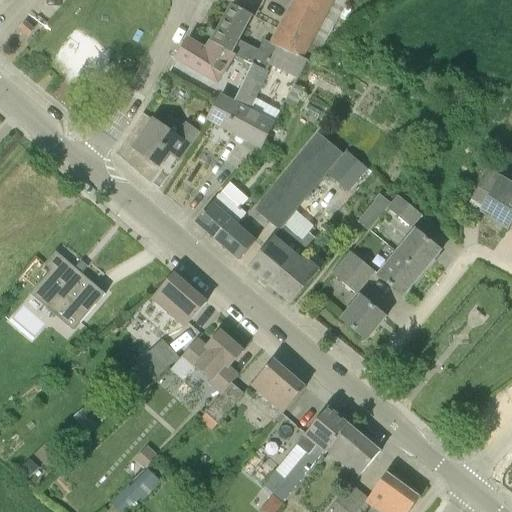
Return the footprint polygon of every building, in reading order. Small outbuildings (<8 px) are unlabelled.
[(298,56),(302,58),(334,0),(295,0),(272,44),(264,40),(259,50),(237,38),(250,15),(232,5),(211,42),(236,56),(252,64),(264,70),(268,64),(276,47),(297,58),(298,56)] [(314,67),(341,18),(347,8),(351,0),(334,0),(302,58),(307,61),(306,63),(314,67)] [(35,33),(26,26),(20,34),(28,40),(35,33)] [(176,58),(220,84),(224,77),(236,56),(211,42),(206,51),(187,40),(176,58)] [(276,47),(268,64),(297,80),(306,63),(307,61),(302,58),(298,56),(297,58),(276,47)] [(269,72),(264,70),(252,64),(234,101),(222,94),(208,120),(261,148),(279,112),(256,99),(269,72)] [(305,91),(295,85),(286,102),(296,108),(305,91)] [(193,119),(189,124),(200,132),(204,126),(208,120),(200,114),(195,120),(193,119)] [(187,122),(175,136),(154,121),(135,148),(160,166),(171,149),(184,158),(201,133),(200,132),(189,124),(187,122)] [(280,232),(308,197),(343,154),(319,134),(256,210),(280,232)] [(370,170),(349,152),(331,174),(352,192),(370,170)] [(508,229),(511,222),(511,183),(490,169),(468,206),(481,213),(508,229)] [(215,239),(241,208),(222,193),(196,223),(215,239)] [(388,209),(391,205),(380,195),(357,221),(369,232),(389,209),(388,209)] [(411,229),(423,215),(398,195),(391,205),(388,209),(389,209),(411,229)] [(274,290),(301,258),(295,253),(310,234),(304,229),(321,209),(308,197),(280,232),(249,268),(274,290)] [(240,260),(257,241),(239,224),(247,214),(241,208),(215,239),(240,260)] [(396,252),(422,274),(441,251),(415,229),(396,252)] [(342,264),(366,284),(375,273),(351,252),(342,264)] [(403,297),(422,274),(396,252),(377,275),(403,297)] [(292,304),(320,270),(304,255),(301,258),(274,290),(292,304)] [(31,294),(74,331),(105,294),(63,258),(31,294)] [(357,295),(366,284),(342,264),(333,274),(357,295)] [(185,328),(207,302),(175,275),(152,301),(185,328)] [(386,317),(361,296),(342,320),(367,341),(386,317)] [(222,395),(232,383),(239,376),(229,368),(244,351),(221,331),(207,347),(199,340),(221,315),(220,314),(181,359),(193,370),(196,367),(211,380),(209,384),(222,395)] [(118,382),(133,400),(180,357),(162,340),(118,382)] [(275,423),(306,388),(274,360),(251,386),(257,391),(249,401),(275,423)] [(232,383),(222,395),(206,414),(218,424),(244,394),(232,383)] [(327,452),(349,425),(329,408),(297,446),(306,454),(285,480),(275,472),(264,486),(284,503),(324,453),(325,453),(326,451),(327,452)] [(359,477),(381,452),(349,425),(327,452),(359,477)] [(157,456),(147,448),(134,463),(144,472),(157,456)] [(31,458),(21,468),(30,477),(40,467),(31,458)] [(125,511),(140,498),(142,500),(160,482),(148,469),(130,487),(129,485),(110,503),(118,511),(125,511)] [(409,511),(420,498),(387,474),(369,499),(367,501),(375,507),(372,511),(409,511)] [(358,511),(367,501),(369,499),(351,484),(328,511),(358,511)]
